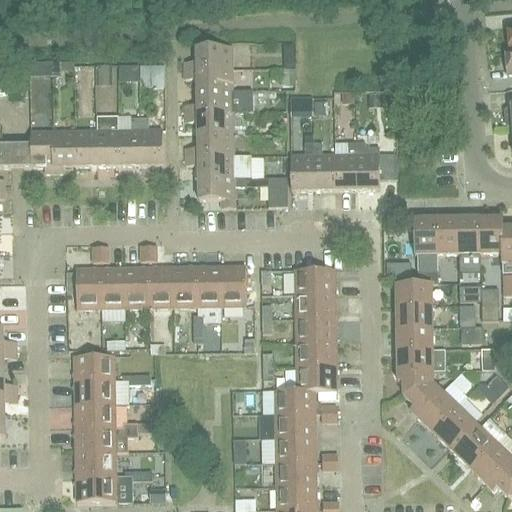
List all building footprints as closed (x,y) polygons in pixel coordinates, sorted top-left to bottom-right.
[(183,74),(231,73),(231,50),(195,51),(195,64),(183,65),(183,74)] [(287,61),(283,64),(283,70),(293,70),(294,70),(294,61),(293,61),(287,61)] [(52,65),(43,65),(43,79),(52,79),(52,65)] [(60,65),(52,65),(52,79),(60,79),(60,65)] [(141,90),(164,90),(163,68),(141,69),(141,85),(141,90)] [(113,88),(113,69),(97,70),(97,88),(113,88)] [(120,85),(141,85),(141,69),(119,69),(120,85)] [(231,73),(183,74),(183,82),(195,82),(195,95),(232,95),(231,73)] [(252,94),(232,95),(195,95),(195,107),(183,108),(184,116),(232,116),(252,116),(252,94)] [(118,170),(140,169),(139,106),(131,106),(131,134),(118,134),(118,170)] [(141,106),(139,106),(140,169),(162,169),(162,133),(148,133),(148,108),(141,108),(141,106)] [(232,116),(184,116),(184,125),(196,125),(196,138),(232,138),(232,116)] [(97,170),(118,170),(118,134),(117,118),(96,118),(96,122),(97,170)] [(88,134),(75,134),(75,170),(97,170),(96,122),(88,122),(88,134)] [(53,135),(54,176),(63,176),(63,171),(75,170),(75,134),(53,135)] [(53,135),(30,135),(30,148),(19,148),(0,148),(0,171),(19,171),(44,171),(44,176),(54,176),(53,135)] [(232,138),(196,138),(196,151),(184,152),(184,160),(233,159),(232,138)] [(335,194),(334,158),(321,159),(321,146),(313,147),(313,195),(335,194)] [(356,194),(356,146),(347,146),(347,158),(334,158),(335,194),(356,194)] [(356,146),(356,194),(379,194),(378,150),(364,150),(364,146),(356,146)] [(313,195),(313,147),(304,147),(304,159),(290,159),(290,195),(313,195)] [(233,159),(184,160),(184,169),(197,168),(197,182),(233,181),(233,159)] [(233,181),(197,182),(197,204),(220,203),(220,212),(234,212),(233,191),(268,191),(269,211),(287,211),(286,182),(268,182),(233,183),(233,181)] [(480,256),(479,220),(458,221),(458,257),(480,256)] [(502,257),(500,220),(479,220),(480,256),(501,256),(501,266),(502,266),(502,257)] [(511,229),(501,230),(501,220),(500,220),(502,257),(502,266),(502,276),(511,276),(511,229)] [(438,257),(437,221),(413,222),(414,258),(438,257)] [(458,257),(458,221),(437,221),(438,257),(458,257)] [(149,266),(149,250),(141,250),(141,266),(149,266)] [(158,250),(149,250),(149,266),(158,266),(158,250)] [(101,266),(101,251),(93,251),(93,266),(101,266)] [(110,251),(101,251),(101,266),(110,266),(110,251)] [(222,310),(246,309),(245,269),(221,270),(222,310)] [(149,271),(150,311),(174,311),(173,270),(149,271)] [(173,270),(174,311),(198,310),(197,270),(173,270)] [(221,270),(197,270),(198,310),(222,310),(221,270)] [(125,271),(101,272),(102,312),(126,311),(125,271)] [(149,271),(125,271),(126,311),(150,311),(149,271)] [(101,272),(77,272),(77,312),(102,312),(101,272)] [(262,274),(262,288),(272,288),(272,273),(262,274)] [(336,298),(335,273),(295,273),(296,299),(336,298)] [(418,288),(431,288),(438,287),(438,273),(418,273),(418,288)] [(431,288),(418,288),(396,288),(396,311),(432,310),(431,288)] [(481,291),(481,294),(481,303),(499,302),(498,291),(481,291)] [(481,304),(481,303),(481,294),(459,294),(459,305),(481,304)] [(336,321),(336,298),(296,299),(296,323),(336,322),(336,321)] [(481,304),(481,315),(482,324),(499,323),(499,302),(481,303),(481,304)] [(272,323),(272,322),(272,308),(262,309),(262,323),(272,323)] [(396,311),(397,332),(432,331),(432,310),(396,311)] [(203,318),(198,319),(193,319),(193,333),(204,333),(203,318)] [(336,322),(296,323),(296,347),(336,346),(336,345),(336,322)] [(273,336),(272,323),(262,323),(262,336),(273,336)] [(4,343),(4,330),(0,329),(0,352),(17,352),(17,343),(4,343)] [(461,331),(461,339),(473,338),(473,330),(461,331)] [(473,330),(473,338),(473,346),(482,346),(482,330),(473,330)] [(397,332),(397,354),(432,353),(432,331),(397,332)] [(204,346),(204,333),(193,333),(194,346),(204,346)] [(473,338),(461,339),(461,346),(473,346),(473,338)] [(255,356),(255,341),(245,341),(245,356),(255,356)] [(337,369),(336,346),(296,347),(297,371),(337,370),(337,369)] [(0,373),(4,374),(4,361),(17,361),(17,352),(0,352),(0,373)] [(481,360),(494,360),(494,352),(481,352),(481,360)] [(397,354),(397,375),(433,375),(432,353),(397,354)] [(273,371),(273,370),(273,356),(263,357),(263,371),(273,371)] [(115,359),(75,360),(75,384),(116,384),(115,359)] [(314,394),(337,394),(337,370),(297,371),(297,393),(297,394),(314,394)] [(273,384),(273,371),(263,371),(263,384),(273,384)] [(0,395),(17,396),(17,387),(4,387),(4,374),(0,373),(0,395)] [(433,386),(433,375),(397,375),(398,386),(403,386),(403,400),(433,386)] [(136,388),(136,378),(122,378),(123,388),(136,388)] [(151,388),(151,383),(151,378),(136,378),(136,388),(151,388)] [(488,388),(493,393),(502,384),(496,379),(488,388)] [(116,408),(116,384),(75,384),(75,408),(116,408)] [(493,393),(500,399),(508,390),(502,384),(493,393)] [(410,415),(417,422),(442,395),(433,386),(403,400),(414,410),(410,415)] [(264,418),(275,418),(275,419),(315,418),(322,418),(337,418),(337,409),(315,409),(314,394),(297,394),(297,393),(263,394),(264,418)] [(0,417),(5,417),(4,405),(17,404),(17,396),(0,395),(0,417)] [(417,422),(432,436),(457,410),(442,395),(417,422)] [(75,408),(76,432),(116,432),(116,408),(75,408)] [(474,426),(457,410),(432,436),(449,452),(451,455),(454,457),(470,473),(495,447),(479,431),(476,428),(474,426)] [(275,443),(315,442),(315,418),(275,419),(275,443)] [(137,435),(137,425),(123,425),(123,432),(123,436),(137,435)] [(137,435),(151,435),(151,425),(137,425),(137,435)] [(116,432),(76,432),(76,456),(117,456),(116,440),(137,440),(137,435),(123,436),(123,432),(116,432)] [(315,442),(275,443),(276,467),(315,466),(315,442)] [(470,473),(486,488),(511,462),(495,447),(470,473)] [(76,456),(76,480),(117,479),(117,456),(76,456)] [(322,456),(322,466),(338,466),(338,456),(322,456)] [(507,502),(511,490),(511,463),(511,462),(486,488),(493,496),(497,492),(507,502)] [(276,467),(276,491),(316,490),(315,466),(276,467)] [(137,484),(137,474),(124,474),(124,484),(137,484)] [(152,484),(152,479),(152,474),(137,474),(137,484),(152,484)] [(117,504),(117,479),(76,480),(76,504),(117,504)] [(276,491),(276,511),(315,511),(316,490),(276,491)]
